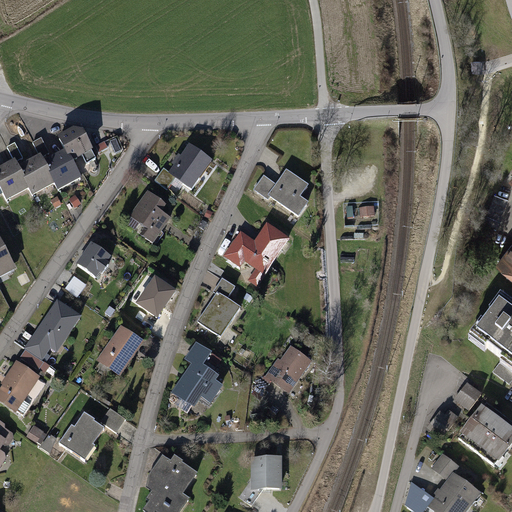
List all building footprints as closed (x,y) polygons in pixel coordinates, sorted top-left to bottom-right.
[(96,160),(79,130),(61,140),(67,152),(73,162),(83,156),(87,165),(96,160)] [(34,142),(42,157),(51,152),(43,137),(34,142)] [(16,142),(8,147),(17,163),(25,158),(16,142)] [(173,174),(177,177),(194,190),(215,163),(193,146),(173,174)] [(67,152),(46,163),(57,184),(61,191),(82,179),(73,162),(67,152)] [(42,157),(19,170),(30,189),(34,197),(57,184),(46,163),(42,157)] [(15,162),(0,170),(0,186),(3,193),(8,201),(30,189),(19,170),(15,162)] [(177,177),(173,174),(167,169),(158,181),(168,188),(177,177)] [(278,187),(271,197),(302,219),(312,205),(302,197),(309,187),(289,173),(278,187)] [(271,197),(278,187),(265,178),(254,192),(268,202),(271,197)] [(169,205),(152,193),(135,218),(150,229),(144,237),(156,246),(174,221),(163,213),(169,205)] [(495,240),(509,199),(495,194),(481,235),(495,240)] [(360,208),(361,218),(375,216),(374,206),(360,208)] [(256,244),(240,233),(222,259),(239,271),(244,263),(255,271),(249,278),(257,284),(286,243),(267,229),(256,244)] [(0,237),(0,278),(17,270),(0,237)] [(111,256),(91,242),(76,264),(96,278),(100,272),(102,274),(109,263),(107,262),(111,256)] [(511,242),(499,260),(511,270),(511,242)] [(176,291),(155,276),(135,304),(157,319),(176,291)] [(74,277),(65,289),(78,298),(87,286),(74,277)] [(220,295),(230,302),(239,289),(225,279),(216,292),(220,295)] [(230,302),(220,295),(201,323),(223,338),(242,310),(230,302)] [(511,302),(501,295),(470,337),(502,361),(511,367),(511,302)] [(59,351),(82,316),(59,300),(27,349),(29,350),(44,360),(53,347),(59,351)] [(119,374),(142,340),(123,326),(99,361),(119,374)] [(196,366),(203,371),(213,357),(196,345),(186,359),(196,366)] [(314,362),(295,349),(285,364),(280,361),(268,378),(292,394),(314,362)] [(51,365),(44,360),(29,350),(23,358),(46,373),(51,365)] [(511,384),(511,383),(511,367),(502,361),(494,371),(511,384)] [(44,381),(20,364),(4,386),(7,388),(0,397),(0,400),(21,415),(44,381)] [(203,371),(196,366),(175,396),(194,408),(201,398),(210,405),(222,388),(213,382),(215,379),(203,371)] [(487,393),(471,382),(457,402),(472,413),(487,393)] [(511,450),(511,420),(491,404),(467,436),(502,463),(511,450)] [(101,423),(89,414),(77,430),(74,428),(62,443),(85,460),(108,427),(117,434),(127,421),(111,410),(101,423)] [(449,417),(444,412),(429,431),(444,442),(463,418),(454,411),(449,417)] [(18,433),(0,423),(0,468),(2,469),(8,459),(5,454),(18,433)] [(60,442),(35,427),(28,439),(52,454),(60,442)] [(460,465),(445,454),(435,467),(450,479),(460,465)] [(176,463),(168,457),(154,476),(151,488),(155,492),(149,501),(151,503),(144,511),(145,511),(181,511),(191,500),(183,494),(198,474),(187,466),(178,459),(176,463)] [(287,458),(256,459),(257,490),(288,489),(287,458)] [(455,473),(430,506),(437,511),(468,511),(483,494),(455,473)]
